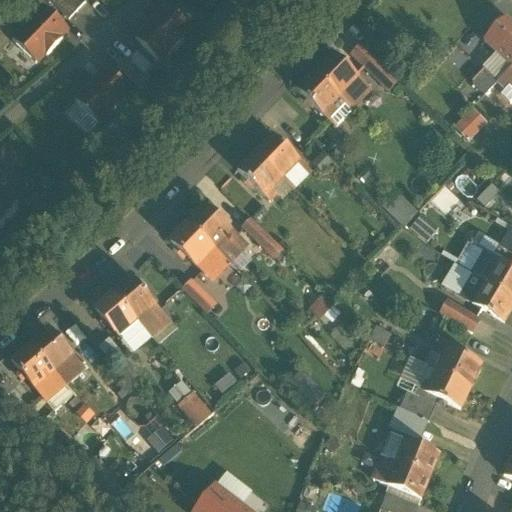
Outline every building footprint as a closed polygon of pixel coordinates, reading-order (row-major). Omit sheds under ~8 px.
[(45,0),(69,22),(77,14),(62,0),(45,0)] [(79,0),(62,0),(77,14),(85,5),(79,0)] [(140,47),(158,64),(165,56),(167,58),(183,42),(181,40),(190,31),(167,8),(140,36),(135,42),(140,47)] [(12,43),(35,65),(44,56),(46,58),(62,42),(60,40),(62,37),(67,32),(62,27),(44,10),(12,43)] [(496,55),(511,70),(511,68),(511,27),(505,20),(483,43),(496,55)] [(364,49),(358,56),(371,69),(377,62),(364,49)] [(128,63),(145,80),(153,71),(136,54),(128,63)] [(511,70),(496,55),(482,70),(484,71),(497,84),(511,70)] [(399,82),(377,62),(371,69),(358,56),(353,61),(388,94),(399,82)] [(330,57),(313,75),(340,101),(350,90),(355,95),(362,88),(330,57)] [(117,69),(141,93),(150,84),(145,80),(128,63),(125,60),(117,69)] [(80,108),(98,126),(107,117),(109,119),(124,103),(122,101),(130,93),(112,75),(107,70),(102,76),(75,103),(80,108)] [(511,70),(497,84),(496,85),(504,92),(500,97),(510,107),(511,104),(511,70)] [(471,85),(484,97),(496,85),(497,84),(484,71),(471,85)] [(296,92),(328,123),(335,116),(330,111),(340,101),(313,75),(296,92)] [(340,101),(349,109),(359,98),(355,95),(350,90),(340,101)] [(349,109),(340,101),(330,111),(335,116),(328,123),(335,130),(352,113),(349,109)] [(98,126),(80,108),(68,120),(87,137),(98,126)] [(486,126),(471,111),(453,130),(468,145),(486,126)] [(271,138),(254,156),(281,182),(291,171),(296,176),(303,169),(271,138)] [(315,159),(327,169),(332,163),(321,152),(315,159)] [(0,154),(0,215),(5,211),(0,205),(0,199),(2,197),(23,180),(1,154),(0,154)] [(271,192),(281,182),(254,156),(236,174),(268,205),(276,197),(271,192)] [(281,182),(290,190),(300,180),(296,176),(291,171),(281,182)] [(290,190),(281,182),(271,192),(276,197),(280,201),(290,190)] [(498,194),(491,187),(476,203),(483,210),(498,194)] [(458,202),(445,189),(431,202),(445,216),(458,202)] [(417,215),(396,195),(381,210),(403,230),(417,215)] [(0,199),(0,205),(5,211),(10,206),(2,197),(0,199)] [(186,225),(222,260),(233,249),(229,246),(235,239),(203,208),(186,225)] [(438,232),(421,218),(410,231),(427,246),(438,232)] [(241,231),(272,262),(282,252),(251,221),(241,231)] [(169,243),(202,274),(209,267),(213,270),(222,260),(186,225),(169,243)] [(250,253),(235,239),(229,246),(233,249),(222,260),(233,270),(250,253)] [(469,276),(477,263),(481,255),(467,246),(455,267),(469,276)] [(469,276),(470,276),(484,285),(511,301),(511,272),(498,264),(490,259),(485,268),(477,263),(469,276)] [(233,270),(222,260),(213,270),(209,267),(202,274),(216,288),(233,270)] [(463,289),(469,277),(454,267),(441,288),(458,298),(464,289),(463,289)] [(464,289),(471,293),(477,297),(484,285),(470,276),(469,277),(463,289),(464,289)] [(131,279),(112,294),(144,333),(155,323),(152,319),(159,313),(131,279)] [(181,293),(207,320),(218,311),(192,283),(181,293)] [(511,311),(511,301),(484,285),(477,297),(471,293),(465,302),(504,325),(511,311)] [(93,310),(122,344),(129,338),(133,342),(144,333),(112,294),(93,310)] [(331,304),(323,297),(308,312),(316,319),(331,304)] [(440,318),(471,336),(479,322),(448,304),(440,318)] [(171,327),(159,313),(152,319),(155,323),(144,333),(151,341),(153,343),(171,327)] [(176,332),(171,327),(153,343),(158,348),(176,332)] [(390,337),(375,329),(369,341),(383,349),(390,337)] [(29,347),(62,385),(73,375),(69,371),(76,365),(48,331),(29,347)] [(151,341),(144,333),(133,342),(129,338),(122,344),(132,357),(151,341)] [(99,349),(112,364),(121,356),(107,341),(99,349)] [(10,363),(39,397),(46,390),(50,394),(62,385),(29,347),(10,363)] [(442,360),(436,374),(470,390),(481,368),(441,348),(436,357),(442,360)] [(431,355),(424,368),(436,374),(442,360),(436,357),(431,355)] [(135,372),(121,356),(112,364),(126,380),(135,372)] [(418,381),(424,368),(409,361),(395,389),(407,394),(410,388),(419,393),(423,384),(418,381)] [(86,375),(76,365),(69,371),(73,375),(62,385),(68,391),(86,375)] [(429,387),(436,374),(424,368),(418,381),(423,384),(429,387)] [(364,376),(355,371),(347,386),(359,392),(364,383),(361,381),(364,376)] [(326,397),(300,373),(288,386),(314,410),(326,397)] [(459,412),(470,390),(436,374),(429,387),(423,384),(419,393),(442,404),(459,412)] [(236,385),(229,376),(214,388),(222,397),(236,385)] [(168,395),(179,407),(191,396),(181,384),(168,395)] [(68,391),(62,385),(50,394),(46,390),(39,397),(48,407),(68,391)] [(407,394),(399,411),(432,426),(442,404),(419,393),(410,388),(407,394)] [(68,391),(48,407),(56,415),(76,399),(68,391)] [(212,417),(193,395),(191,396),(179,407),(177,409),(196,431),(212,417)] [(94,418),(83,407),(75,417),(86,427),(94,418)] [(423,444),(432,426),(399,411),(391,428),(423,444)] [(144,430),(152,439),(161,430),(163,432),(166,429),(156,419),(144,430)] [(305,438),(292,426),(284,435),(297,447),(305,438)] [(329,434),(344,441),(347,434),(332,428),(329,434)] [(163,432),(161,430),(152,439),(146,444),(157,456),(173,443),(163,432)] [(401,452),(395,466),(430,480),(439,457),(398,440),(395,449),(401,452)] [(389,446),(383,460),(395,466),(401,452),(395,449),(389,446)] [(181,453),(176,447),(158,463),(163,469),(181,453)] [(511,459),(503,478),(511,482),(511,459)] [(389,479),(395,466),(383,460),(377,474),(383,477),(389,479)] [(420,503),(430,480),(395,466),(389,479),(383,477),(379,486),(393,492),(420,503)] [(226,476),(216,489),(241,508),(251,496),(226,476)] [(117,485),(123,490),(128,484),(122,479),(117,485)] [(195,511),(245,511),(241,508),(216,489),(214,487),(195,511)] [(307,502),(315,505),(320,492),(312,489),(307,502)] [(384,511),(416,511),(420,503),(393,492),(384,511)]
